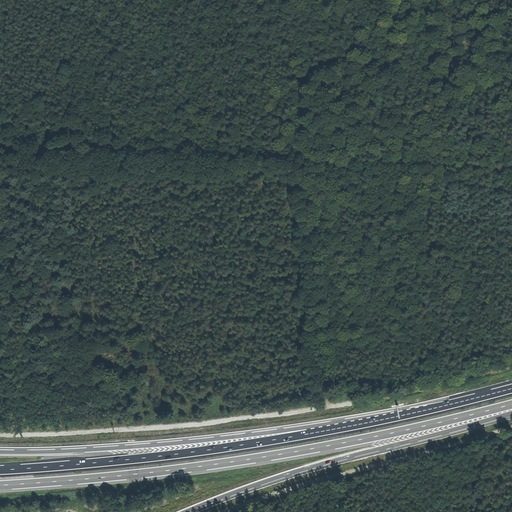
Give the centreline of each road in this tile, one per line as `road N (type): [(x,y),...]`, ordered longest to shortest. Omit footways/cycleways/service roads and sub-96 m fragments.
road 1 (motorway): [(0,485),(282,453),(511,403)]
road 2 (track): [(0,436),(282,419),(511,368)]
road 3 (track): [(329,410),(301,157),(511,165)]
road 4 (motorway): [(365,423),(187,452),(0,469)]
road 5 (motorway): [(365,423),(0,451)]
road 6 (motorway): [(185,511),(311,466),(511,410)]
road 7 (track): [(301,157),(0,149)]
road 8 (track): [(511,427),(225,511)]
road 9 (track): [(480,6),(471,163)]
road 10 (motorway): [(511,387),(365,423)]
